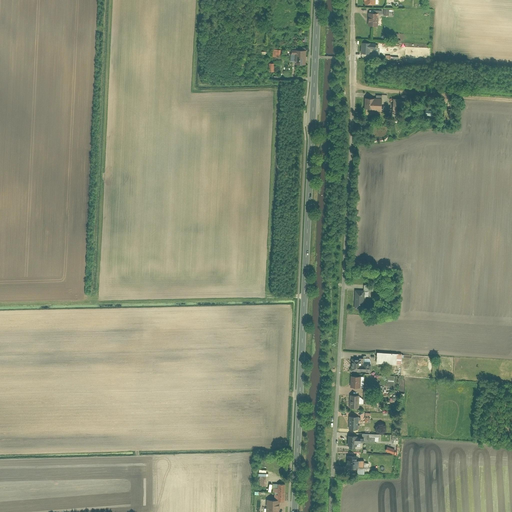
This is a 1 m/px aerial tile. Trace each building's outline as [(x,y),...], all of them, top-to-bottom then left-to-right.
[(369,12),(369,25),(380,25),(380,12),(375,12),(369,12)] [(362,42),(362,52),(372,52),(372,48),(377,48),(377,42),(362,42)] [(307,50),(293,49),(293,53),(296,53),(296,63),(307,63),(307,50)] [(374,98),(365,98),(365,108),(382,109),(382,103),(374,103),(374,98)] [(403,98),(393,98),(393,114),(402,114),(403,98)] [(365,290),(357,290),(356,308),(364,308),(365,290)] [(378,352),(378,362),(402,364),(403,354),(378,352)] [(353,358),(353,370),(373,371),(373,363),(367,363),(367,365),(361,365),(361,358),(353,358)] [(362,376),(353,375),(352,386),(362,387),(362,376)] [(360,394),(352,394),(351,406),(360,407),(360,394)] [(360,415),(351,415),(351,428),(359,428),(360,415)] [(359,434),(350,434),(350,444),(352,444),(357,444),(358,444),(359,440),(359,434)] [(359,454),(351,454),(350,466),(359,466),(359,459),(359,454)] [(280,483),(280,487),(275,487),(275,491),(276,491),(276,498),(268,498),(267,511),(281,511),(282,500),(287,500),(288,483),(280,483)]
